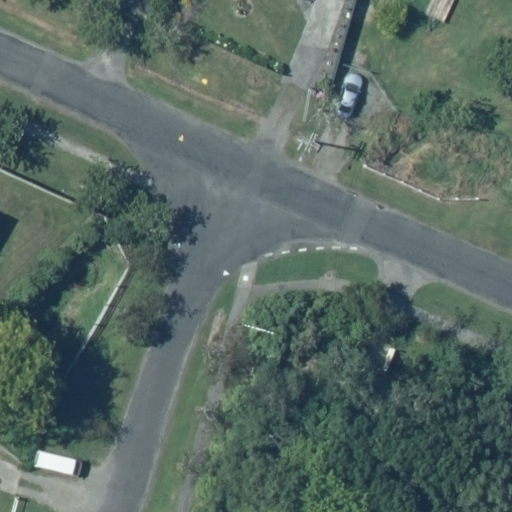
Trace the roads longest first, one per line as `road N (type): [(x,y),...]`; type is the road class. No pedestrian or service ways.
road 1 (residential): [(124,511),(221,158)]
road 2 (residential): [(221,158),(511,288)]
road 3 (residential): [(0,59),(221,158)]
